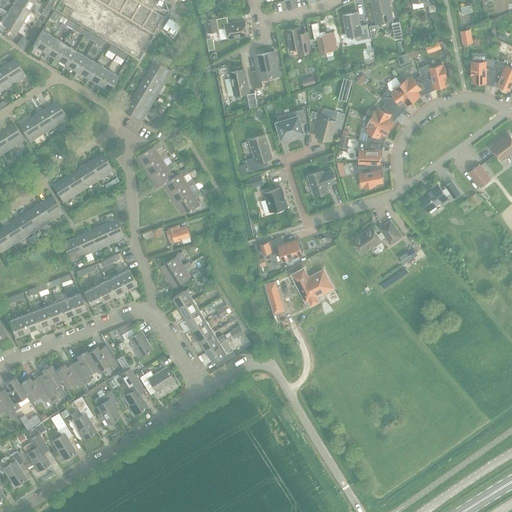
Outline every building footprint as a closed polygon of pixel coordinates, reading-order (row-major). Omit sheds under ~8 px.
[(29,10),(34,0),(15,0),(14,2),(29,10)] [(49,0),(46,6),(50,9),(55,1),(53,0),(49,0)] [(119,14),(127,0),(111,0),(107,7),(119,14)] [(130,21),(141,4),(134,0),(127,0),(119,14),(130,21)] [(371,0),(376,23),(392,19),(388,0),(371,0)] [(22,21),(29,10),(14,2),(8,12),(22,21)] [(141,28),(152,10),(141,4),(130,21),(141,28)] [(45,17),(50,9),(46,6),(41,15),(45,17)] [(153,35),(164,18),(152,10),(141,28),(153,35)] [(50,15),(59,20),(62,16),(53,11),(50,15)] [(16,32),(22,21),(8,12),(1,23),(16,32)] [(367,24),(360,25),(358,12),(343,15),(347,36),(356,35),(357,40),(369,38),(367,24)] [(244,20),(228,23),(227,16),(215,18),(215,17),(205,19),(207,32),(217,30),(217,29),(226,28),(228,38),(247,35),(244,20)] [(32,27),(36,30),(42,22),(38,19),(32,27)] [(72,29),(75,24),(67,19),(64,24),(72,29)] [(391,23),(395,40),(403,38),(400,21),(391,23)] [(322,32),(319,32),(317,23),(311,24),(314,38),(317,38),(320,55),(326,53),(327,55),(333,54),(332,50),(337,49),(333,32),(323,34),(322,32)] [(75,24),(72,29),(80,33),(83,29),(75,24)] [(30,38),(36,30),(32,27),(26,35),(30,38)] [(308,30),(300,32),(299,27),(286,29),(290,49),(297,48),(298,54),(312,52),(308,30)] [(460,31),(463,44),(473,42),(470,29),(460,31)] [(44,51),(53,37),(41,30),(33,45),(44,51)] [(94,42),(97,37),(88,32),(85,37),(94,42)] [(55,58),(63,43),(53,37),(44,51),(55,58)] [(97,37),(94,42),(102,46),(105,42),(97,37)] [(65,64),(74,50),(63,43),(55,58),(65,64)] [(505,52),(508,46),(503,43),(500,50),(505,52)] [(115,55),(118,50),(110,45),(107,50),(115,55)] [(76,71),(85,56),(74,50),(65,64),(76,71)] [(118,50),(115,55),(124,60),(126,55),(118,50)] [(250,71),(254,88),(263,86),(261,78),(278,74),(274,52),(254,56),(257,70),(250,71)] [(87,77),(96,63),(85,56),(76,71),(87,77)] [(3,66),(13,82),(25,74),(15,58),(3,66)] [(508,89),(511,78),(511,67),(506,65),(506,62),(496,60),(494,67),(491,83),(497,84),(496,85),(501,87),(502,86),(508,89)] [(147,73),(163,83),(171,70),(155,61),(147,73)] [(494,67),(486,65),(486,61),(472,61),(472,63),(471,63),(471,75),(472,75),(472,82),(480,82),(480,83),(486,83),(486,82),(491,83),(494,67)] [(98,84),(106,69),(96,63),(87,77),(98,84)] [(422,76),(428,90),(433,87),(434,89),(439,88),(439,86),(447,85),(445,77),(446,77),(444,66),(443,66),(442,65),(429,68),(430,72),(422,76)] [(0,88),(1,90),(13,82),(3,66),(0,67),(0,88)] [(106,69),(98,84),(109,91),(118,76),(106,69)] [(230,72),(234,94),(248,91),(244,69),(230,72)] [(156,95),(163,83),(147,73),(140,86),(156,95)] [(424,92),(428,90),(422,76),(414,80),(412,77),(408,80),(407,79),(401,84),(413,100),(419,95),(420,96),(424,93),(424,92)] [(407,104),(413,100),(401,84),(394,89),(395,90),(391,93),(388,90),(382,97),(399,112),(402,108),(403,108),(407,105),(407,104)] [(149,107),(156,95),(140,86),(133,98),(149,107)] [(247,94),(250,108),(257,106),(254,92),(247,94)] [(395,116),(399,112),(382,97),(381,98),(386,102),(380,109),(377,107),(375,111),(374,111),(370,118),(389,128),(393,121),(394,121),(396,117),(395,116)] [(141,120),(149,107),(133,98),(125,111),(141,120)] [(44,109),(54,126),(66,118),(56,102),(44,109)] [(334,126),(341,128),(345,114),(323,108),(316,136),(330,140),(334,126)] [(42,133),(54,126),(44,109),(32,117),(42,133)] [(277,122),(281,137),(302,131),(300,123),(306,121),(302,109),(277,117),(278,122),(277,122)] [(30,141),(42,133),(32,117),(19,125),(30,141)] [(385,134),(389,128),(370,118),(366,126),(367,127),(365,131),(368,132),(366,140),(381,145),(383,139),(384,140),(386,135),(385,134)] [(0,130),(0,131),(10,147),(23,139),(12,123),(0,130)] [(0,153),(10,147),(0,131),(0,153)] [(267,165),(266,159),(272,157),(265,134),(249,139),(256,161),(248,164),(249,170),(267,165)] [(495,157),(499,162),(511,151),(511,138),(508,134),(491,147),(497,155),(495,157)] [(381,145),(366,140),(366,141),(359,139),(356,150),(359,151),(359,161),(380,162),(380,155),(381,155),(381,150),(380,150),(381,145)] [(161,156),(160,155),(156,149),(162,146),(159,141),(153,145),(154,146),(137,155),(143,166),(161,156)] [(167,167),(166,166),(163,160),(168,156),(166,152),(160,155),(161,156),(143,166),(150,177),(167,167)] [(89,162),(99,178),(112,170),(102,154),(89,162)] [(380,168),(380,162),(359,161),(359,163),(357,163),(356,174),(359,174),(362,186),(363,186),(364,187),(375,184),(375,183),(382,182),(381,174),(382,174),(381,169),(380,168)] [(87,185),(99,178),(89,162),(77,169),(87,185)] [(173,177),(169,170),(175,167),(172,162),(166,166),(167,167),(150,177),(156,188),(164,183),(164,182),(173,177)] [(468,172),(480,187),(491,178),(479,163),(468,172)] [(187,183),(186,182),(183,176),(189,172),(186,168),(180,172),(173,177),(164,182),(164,183),(170,193),(187,183)] [(75,193),(87,185),(77,169),(65,177),(75,193)] [(329,184),(336,182),(332,170),(323,173),(322,171),(308,175),(314,195),(328,191),(326,183),(329,182),(329,184)] [(63,201),(75,193),(65,177),(52,185),(63,201)] [(249,180),(251,185),(260,182),(258,177),(249,180)] [(193,193),(192,192),(189,186),(195,183),(192,178),(186,182),(187,183),(170,193),(176,203),(193,193)] [(454,197),(460,192),(452,181),(445,186),(446,187),(442,190),(438,184),(418,198),(428,211),(441,202),(442,203),(448,198),(447,195),(450,193),(454,197)] [(281,187),(264,192),(270,211),(270,212),(276,210),(278,211),(281,210),(282,208),(287,206),(285,199),(285,198),(284,194),(283,194),(281,187)] [(193,193),(176,203),(183,214),(199,204),(195,197),(201,193),(198,189),(192,192),(193,193)] [(39,205),(49,221),(62,213),(52,197),(39,205)] [(37,228),(49,221),(39,205),(27,212),(37,228)] [(25,236),(37,228),(27,212),(15,220),(25,236)] [(102,225),(110,242),(124,236),(116,219),(102,225)] [(390,244),(402,236),(391,219),(379,227),(381,232),(378,234),(372,226),(363,232),(364,233),(353,241),(362,254),(382,240),(381,239),(385,237),(390,244)] [(13,244),(25,236),(15,220),(3,228),(13,244)] [(97,248),(110,242),(102,225),(89,231),(97,248)] [(187,225),(180,227),(179,225),(171,227),(171,229),(166,230),(170,243),(182,239),(183,243),(191,240),(187,225)] [(153,229),(155,237),(161,235),(159,227),(153,229)] [(0,250),(1,252),(13,244),(3,228),(0,229),(0,250)] [(84,254),(97,248),(89,231),(76,237),(84,254)] [(70,260),(84,254),(76,237),(63,243),(70,260)] [(260,244),(263,253),(271,251),(272,254),(280,251),(283,260),(302,254),(301,253),(302,251),(301,248),(299,247),(297,240),(283,244),(281,237),(260,244)] [(399,256),(404,264),(418,254),(413,247),(399,256)] [(184,266),(183,265),(180,259),(185,256),(182,251),(177,255),(177,256),(161,266),(167,276),(184,266)] [(109,258),(113,266),(111,263),(120,258),(117,253),(109,258)] [(102,272),(113,266),(109,258),(100,262),(98,263),(102,272)] [(184,266),(167,276),(174,287),(191,276),(186,269),(192,266),(189,261),(183,265),(184,266)] [(102,272),(98,263),(86,267),(88,272),(95,270),(100,268),(102,272)] [(324,268),(309,275),(304,266),(290,273),(305,303),(308,301),(310,307),(320,302),(317,297),(334,288),(324,268)] [(77,276),(88,272),(86,267),(75,271),(77,276)] [(117,274),(125,289),(136,283),(129,269),(117,274)] [(59,278),(61,283),(71,279),(69,274),(59,278)] [(114,295),(125,289),(117,274),(106,280),(114,295)] [(50,287),(61,283),(59,278),(48,282),(50,287)] [(103,300),(114,295),(106,280),(95,286),(103,300)] [(38,292),(50,287),(48,282),(36,287),(38,292)] [(212,284),(203,289),(206,294),(215,287),(212,284)] [(91,306),(103,300),(95,286),(84,291),(91,306)] [(29,295),(38,292),(36,287),(27,290),(29,295)] [(215,288),(206,294),(208,297),(217,291),(215,288)] [(180,308),(193,300),(186,289),(173,297),(180,308)] [(13,296),(15,300),(24,297),(22,292),(13,296)] [(67,298),(73,313),(85,308),(79,293),(67,298)] [(6,304),(15,300),(13,296),(4,299),(6,304)] [(62,318),(73,313),(67,298),(56,302),(62,318)] [(186,319),(200,311),(193,300),(180,308),(186,319)] [(50,322),(62,318),(56,302),(44,307),(50,322)] [(219,313),(226,309),(224,305),(216,310),(219,313)] [(38,327),(50,322),(44,307),(32,311),(38,327)] [(226,309),(219,313),(221,317),(228,312),(226,309)] [(27,331),(38,327),(32,311),(21,316),(27,331)] [(193,329),(206,321),(200,311),(186,319),(193,329)] [(14,336),(27,331),(21,316),(9,321),(14,336)] [(200,340),(213,332),(206,321),(193,329),(200,340)] [(232,335),(242,329),(240,325),(230,331),(232,335)] [(140,331),(136,333),(133,328),(122,335),(126,342),(130,340),(140,356),(152,348),(140,331)] [(242,329),(232,335),(234,338),(244,332),(242,329)] [(206,351),(226,338),(223,333),(217,337),(213,332),(200,340),(206,351)] [(226,338),(206,351),(213,362),(214,361),(218,366),(230,358),(226,353),(233,349),(226,338)] [(97,368),(98,370),(108,364),(111,369),(118,365),(111,354),(105,357),(98,347),(88,353),(97,368)] [(88,353),(87,351),(77,357),(83,368),(78,371),(85,383),(91,379),(87,374),(97,368),(88,353)] [(55,371),(51,364),(41,370),(48,382),(42,385),(49,396),(55,393),(52,388),(62,382),(62,381),(55,371)] [(85,383),(78,371),(72,375),(65,364),(55,371),(62,381),(62,382),(65,388),(75,382),(78,387),(85,383)] [(155,390),(173,379),(165,367),(152,375),(150,371),(139,377),(144,385),(149,381),(155,390)] [(19,384),(20,384),(16,378),(6,384),(13,395),(7,399),(14,410),(20,406),(16,401),(26,395),(19,384)] [(49,396),(42,385),(36,389),(29,378),(20,384),(19,384),(26,395),(30,402),(40,395),(43,400),(49,396)] [(124,395),(135,413),(147,406),(138,393),(143,390),(137,380),(129,385),(132,390),(124,395)] [(104,418),(108,424),(120,416),(112,403),(117,401),(110,390),(93,400),(101,412),(97,414),(101,420),(104,418)] [(73,420),(84,438),(96,431),(88,418),(93,415),(81,396),(73,401),(82,415),(73,420)] [(14,410),(7,399),(1,403),(0,400),(0,411),(4,409),(10,419),(17,414),(14,410)] [(52,440),(63,458),(75,451),(68,438),(72,435),(65,425),(58,429),(61,435),(52,440)] [(23,447),(38,470),(50,462),(41,450),(46,446),(39,434),(29,440),(30,442),(23,447)] [(3,467),(14,485),(26,477),(18,464),(22,462),(16,451),(8,456),(11,462),(3,467)]
